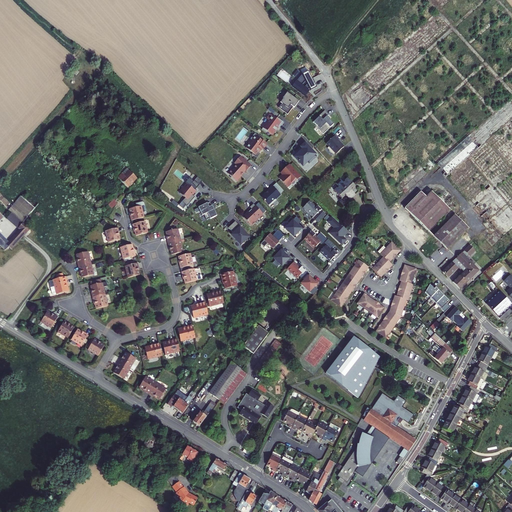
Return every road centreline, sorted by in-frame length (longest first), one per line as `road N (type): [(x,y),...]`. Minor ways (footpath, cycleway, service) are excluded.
road 1 (unknown): [(435,271),(478,226),(465,205),(443,183),(428,183),(388,221)]
road 2 (residential): [(254,475),(94,378)]
road 3 (residential): [(395,480),(485,322)]
road 4 (residential): [(379,200),(322,278),(290,247),(312,223)]
road 5 (residential): [(231,201),(308,110),(334,92)]
